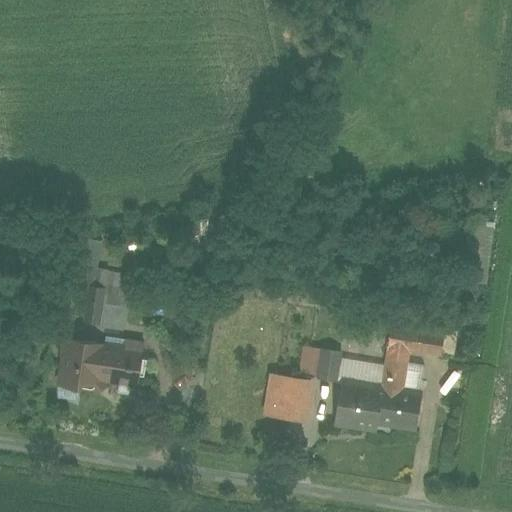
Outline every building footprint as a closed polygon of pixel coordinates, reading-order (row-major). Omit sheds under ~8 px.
[(462,246),(489,252),(495,221),(469,216),(462,246)] [(105,236),(88,234),(84,264),(92,265),(101,266),(105,236)] [(101,266),(92,265),(85,320),(125,325),(132,270),(101,266)] [(444,350),(447,329),(393,322),(390,343),(414,346),(444,350)] [(147,345),(65,335),(59,382),(86,385),(87,372),(143,379),(147,345)] [(409,389),(414,346),(390,343),(385,385),(409,389)] [(343,356),(344,349),(307,344),(303,373),(318,375),(340,378),(343,356)] [(383,383),(386,362),(343,356),(340,378),(383,383)] [(303,373),(274,369),(268,412),(313,417),(318,375),(303,373)] [(343,380),(338,419),(380,425),(380,422),(385,385),(343,380)] [(380,422),(418,427),(423,390),(409,389),(385,385),(380,422)]
